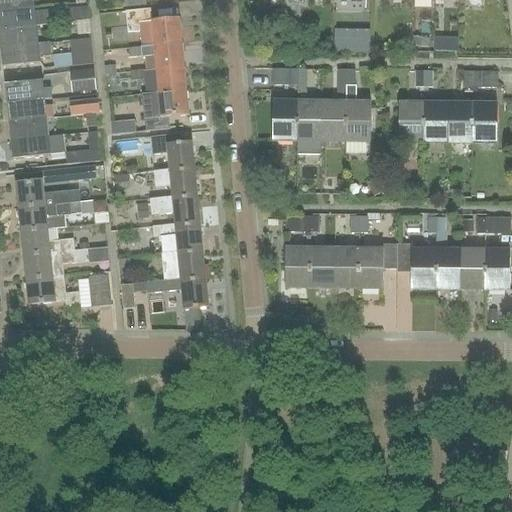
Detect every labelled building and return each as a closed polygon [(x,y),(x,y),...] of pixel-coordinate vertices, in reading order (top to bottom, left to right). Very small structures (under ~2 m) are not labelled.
[(0,0),(0,11),(37,9),(35,0),(0,0)] [(101,0),(102,8),(123,6),(123,9),(148,7),(147,0),(101,0)] [(0,23),(1,30),(39,26),(51,25),(50,12),(37,14),(37,9),(0,11),(0,23)] [(82,9),(79,13),(80,21),(90,20),(89,9),(82,9)] [(127,12),(129,33),(141,31),(140,24),(153,23),(152,10),(127,12)] [(156,46),(183,44),(181,20),(154,23),(156,46)] [(78,22),(79,35),(91,34),(90,21),(78,22)] [(39,26),(1,30),(0,30),(0,32),(1,32),(3,49),(41,45),(39,26)] [(339,28),(339,48),(371,48),(371,28),(339,28)] [(71,42),(74,67),(95,65),(92,40),(71,42)] [(414,40),(413,48),(422,49),(422,40),(414,40)] [(41,45),(3,49),(2,49),(2,51),(3,50),(5,68),(4,68),(4,69),(43,65),(42,58),(52,57),(51,44),(41,45)] [(147,72),(158,71),(185,68),(183,44),(156,46),(130,49),(131,58),(146,57),(147,72)] [(116,67),(106,68),(107,75),(116,74),(116,67)] [(188,92),(185,68),(158,71),(161,94),(188,92)] [(95,70),(71,73),(73,94),(97,91),(95,70)] [(274,71),(273,86),(300,87),(300,71),(274,71)] [(300,87),(299,95),(307,95),(308,71),(300,71),(300,87)] [(348,98),(348,104),(348,144),(348,154),(372,154),(372,105),(357,104),(358,71),(338,71),(338,98),(348,98)] [(145,72),(132,73),(133,82),(146,81),(145,72)] [(417,72),(416,88),(425,88),(425,72),(417,72)] [(425,88),(434,88),(434,72),(425,72),(425,88)] [(465,73),(465,89),(473,89),(474,73),(465,73)] [(473,89),(473,93),(479,93),(479,89),(498,90),(498,73),(474,73),(473,89)] [(7,88),(9,104),(47,100),(47,99),(53,98),(52,89),(45,85),(45,82),(6,87),(6,88),(7,88)] [(188,92),(161,94),(151,95),(154,121),(146,122),(147,132),(171,130),(170,120),(190,118),(188,92)] [(11,123),(49,119),(55,118),(53,106),(48,106),(47,100),(9,104),(9,105),(8,105),(8,106),(9,106),(11,123)] [(100,114),(99,100),(71,103),(73,117),(87,116),(88,129),(98,127),(96,115),(100,114)] [(299,143),(299,104),(275,103),(274,143),(299,143)] [(324,104),(299,104),(299,143),(299,155),(322,155),(322,143),(323,144),(324,104)] [(348,104),(324,104),(323,144),(348,144),(348,104)] [(425,144),(426,105),(401,104),(400,144),(425,144)] [(426,105),(425,144),(449,145),(450,105),(426,105)] [(474,105),(450,105),(449,145),(473,145),(474,105)] [(498,106),(474,105),(473,145),(498,145),(498,106)] [(49,119),(11,123),(10,123),(10,124),(11,124),(13,141),(51,138),(49,119)] [(100,134),(90,135),(92,152),(81,153),(82,165),(103,163),(100,134)] [(13,141),(12,142),(12,143),(13,143),(15,160),(14,160),(14,161),(67,155),(65,136),(51,138),(13,141)] [(172,147),(171,138),(152,140),(154,158),(169,156),(170,172),(170,175),(196,172),(194,145),(172,147)] [(96,168),(68,171),(69,183),(97,180),(96,168)] [(199,200),(196,172),(170,175),(170,172),(156,174),(157,188),(172,186),(173,200),(173,202),(199,200)] [(20,210),(80,204),(79,191),(46,194),(45,182),(18,185),(20,210)] [(382,184),(372,189),(376,197),(386,192),(382,184)] [(173,200),(159,201),(151,202),(152,216),(175,213),(176,227),(176,231),(202,228),(199,200),(173,202),(173,200)] [(20,210),(23,235),(59,231),(57,218),(81,215),(81,212),(95,211),(95,215),(106,213),(105,201),(80,204),(20,210)] [(312,233),(312,218),(287,218),(287,232),(312,233)] [(312,218),(312,233),(320,233),(320,218),(312,218)] [(360,218),(352,218),(352,234),(360,234),(360,218)] [(369,234),(369,218),(360,218),(360,234),(369,234)] [(486,219),(478,219),(478,234),(486,234),(486,219)] [(511,234),(511,219),(486,219),(486,234),(511,234)] [(438,220),(429,220),(429,234),(438,235),(438,220)] [(446,235),(447,220),(438,220),(438,235),(446,235)] [(204,255),(202,228),(176,231),(176,227),(153,229),(154,239),(163,238),(163,239),(164,239),(166,255),(179,254),(179,257),(204,255)] [(23,235),(25,259),(77,253),(76,241),(60,243),(59,231),(23,235)] [(399,271),(399,247),(384,247),(384,251),(360,251),(360,291),(385,291),(385,271),(399,271)] [(413,291),(438,291),(438,251),(413,251),(414,247),(399,247),(399,271),(413,271),(413,291)] [(287,290),(312,290),(312,251),(287,250),(287,290)] [(77,253),(25,259),(28,281),(65,277),(64,266),(90,263),(89,251),(77,253)] [(312,251),(312,290),(336,290),(336,251),(312,251)] [(336,290),(360,291),(360,251),(336,251),(336,290)] [(462,252),(438,251),(438,291),(462,291),(462,252)] [(486,292),(486,252),(462,252),(462,291),(486,292)] [(486,252),(486,292),(510,292),(511,252),(486,252)] [(179,254),(166,255),(164,255),(165,266),(164,266),(166,283),(182,281),(182,285),(207,282),(204,255),(179,257),(179,254)] [(90,278),(93,304),(93,308),(112,306),(108,273),(92,275),(92,278),(90,278)] [(67,295),(65,277),(28,281),(30,306),(67,303),(67,307),(81,306),(80,293),(67,295)] [(182,281),(166,283),(147,285),(148,296),(183,292),(185,312),(210,309),(207,282),(182,285),(182,281)] [(137,309),(134,286),(122,287),(124,310),(137,309)]
